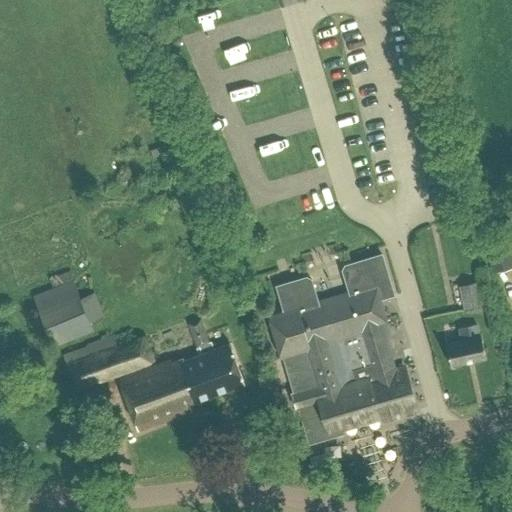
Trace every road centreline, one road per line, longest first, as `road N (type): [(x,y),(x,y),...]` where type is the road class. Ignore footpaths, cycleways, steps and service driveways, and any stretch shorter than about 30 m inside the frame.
road 1 (tertiary): [(357,511),(256,491),(113,498),(0,489)]
road 2 (unclassified): [(393,511),(441,435),(511,416)]
